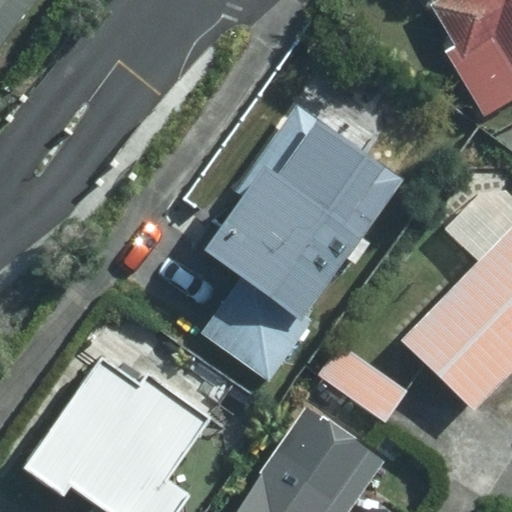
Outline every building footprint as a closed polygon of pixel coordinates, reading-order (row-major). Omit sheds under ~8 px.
[(0,0),(0,29),(20,0),(0,0)] [(511,0),(427,0),(412,8),(470,126),(511,104),(511,0)] [(238,201),(198,258),(233,283),(192,342),(255,387),(299,326),(285,315),(336,244),(344,248),(391,183),(290,110),(230,195),(238,201)] [(460,420),(511,368),(511,200),(487,175),(431,231),(471,271),(391,350),(460,420)] [(405,397),(330,348),(308,381),(383,430),(405,397)] [(90,365),(12,475),(49,501),(56,492),(83,511),(166,511),(175,500),(155,486),(199,424),(136,380),(128,392),(90,365)] [(293,416),(225,511),(342,511),(372,471),(293,416)]
